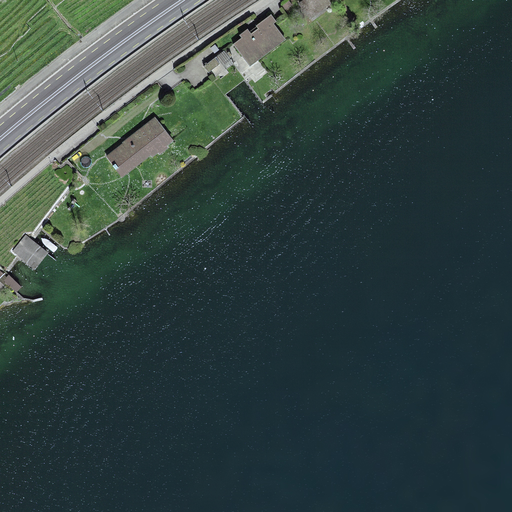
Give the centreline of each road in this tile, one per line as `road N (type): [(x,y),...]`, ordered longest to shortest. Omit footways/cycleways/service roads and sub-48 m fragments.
road 1 (residential): [(0,205),(221,32),(275,0)]
road 2 (primary): [(180,0),(0,136)]
road 3 (track): [(141,0),(0,106)]
